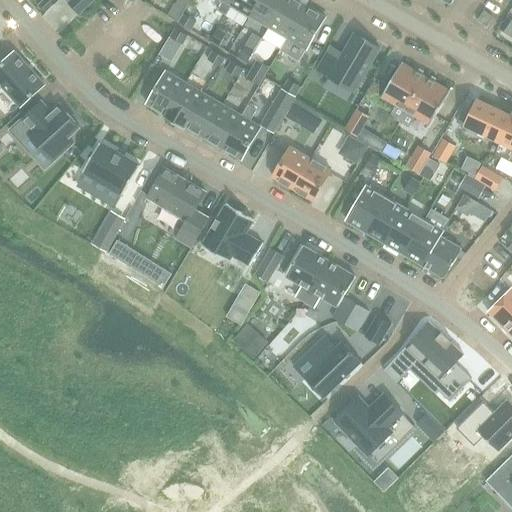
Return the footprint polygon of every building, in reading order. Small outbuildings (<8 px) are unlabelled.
[(45,12),(54,5),(50,0),(43,0),(38,4),(45,12)] [(70,0),(67,3),(79,15),(93,0),(70,0)] [(231,5),(233,0),(221,0),(223,1),(217,10),(225,15),(231,5)] [(258,0),(233,0),(231,5),(249,16),(258,0)] [(258,0),(249,16),(268,27),(283,0),(258,0)] [(306,5),(296,0),(283,0),(268,27),(287,38),(306,5)] [(174,3),(167,15),(177,22),(185,9),(174,3)] [(325,17),(306,5),(287,38),(306,50),(325,17)] [(179,22),(191,29),(196,21),(184,13),(179,22)] [(511,27),(511,19),(508,16),(499,29),(507,34),(511,27)] [(182,44),(187,36),(175,28),(170,37),(182,44)] [(210,41),(219,46),(226,34),(217,29),(210,41)] [(330,47),(317,69),(354,92),(380,49),(354,34),(342,54),(330,47)] [(238,57),(247,62),(254,50),(245,45),(238,57)] [(213,50),(207,59),(219,66),(225,58),(213,50)] [(14,51),(0,63),(0,84),(20,107),(44,84),(14,51)] [(231,61),(226,70),(238,77),(243,69),(231,61)] [(251,69),(264,77),(269,68),(257,61),(251,69)] [(406,111),(426,77),(401,63),(381,97),(406,111)] [(258,85),(264,77),(251,69),(246,78),(258,85)] [(165,117),(185,82),(166,71),(147,104),(165,115),(164,117),(165,117)] [(450,91),(426,77),(406,111),(430,125),(450,91)] [(288,79),(283,88),(295,95),(301,86),(288,79)] [(183,128),(204,93),(185,82),(165,117),(183,128)] [(283,88),(278,96),(290,103),(295,95),(283,88)] [(203,137),(223,104),(204,93),(183,128),(184,129),(185,127),(203,137)] [(278,96),(262,124),(275,131),(290,103),(278,96)] [(511,114),(511,116),(477,100),(465,126),(500,142),(511,116),(511,114)] [(40,102),(10,130),(21,143),(29,135),(52,161),(74,141),(69,137),(80,127),(59,105),(50,113),(40,102)] [(222,148),(241,115),(223,104),(203,137),(222,148)] [(294,104),(287,114),(301,122),(308,112),(294,104)] [(241,115),(222,148),(241,160),(261,127),(250,121),(256,111),(247,106),(241,115)] [(357,137),(369,116),(357,109),(345,130),(357,137)] [(511,116),(500,142),(511,147),(511,116)] [(356,163),(366,146),(354,139),(344,156),(356,163)] [(443,139),(434,155),(446,162),(455,146),(443,139)] [(100,142),(83,171),(123,194),(140,165),(100,142)] [(293,189),(311,158),(291,146),(273,177),(293,189)] [(430,153),(419,146),(407,166),(419,173),(430,153)] [(371,155),(364,167),(373,172),(380,160),(371,155)] [(311,158),(293,189),(313,201),(331,170),(311,158)] [(165,167),(147,197),(186,220),(176,238),(191,246),(208,217),(195,209),(205,191),(165,167)] [(482,167),(475,179),(495,191),(502,179),(482,167)] [(412,195),(420,183),(411,178),(404,190),(412,195)] [(476,182),(468,194),(478,199),(485,187),(476,182)] [(365,232),(386,197),(366,186),(346,220),(365,232)] [(464,194),(455,209),(468,217),(470,213),(477,202),(464,194)] [(384,243),(405,208),(386,197),(365,232),(384,243)] [(226,204),(202,244),(229,261),(232,256),(249,266),(263,243),(246,233),(253,220),(226,204)] [(403,254),(424,219),(405,208),(384,243),(403,254)] [(112,214),(101,233),(111,239),(122,220),(112,214)] [(439,237),(442,231),(424,219),(403,254),(422,265),(439,237)] [(461,249),(439,237),(422,265),(444,278),(461,249)] [(329,261),(302,246),(285,276),(302,286),(296,296),(305,301),(329,261)] [(255,274),(268,281),(283,255),(271,248),(255,274)] [(144,256),(136,270),(163,286),(171,273),(144,256)] [(355,277),(329,261),(305,301),(314,307),(320,296),(338,307),(355,277)] [(245,284),(238,296),(252,305),(260,292),(245,284)] [(511,287),(511,288),(488,312),(511,336),(511,287)] [(344,297),(332,318),(357,332),(369,311),(344,297)] [(377,316),(365,336),(379,345),(391,324),(377,316)] [(429,322),(384,369),(397,382),(419,359),(445,384),(438,391),(450,401),(471,378),(455,363),(463,354),(452,343),(453,342),(441,331),(440,333),(429,322)] [(247,325),(234,340),(253,357),(267,342),(247,325)] [(318,364),(304,378),(323,398),(361,362),(342,341),(336,347),(325,335),(307,352),(318,364)] [(359,398),(335,420),(367,455),(390,433),(399,442),(414,427),(384,395),(369,409),(359,398)] [(483,401),(456,428),(474,446),(484,436),(498,451),(511,437),(511,404),(508,400),(494,413),(483,401)] [(427,414),(417,423),(433,441),(444,431),(427,414)] [(511,454),(486,481),(499,493),(510,482),(511,484),(511,454)]
